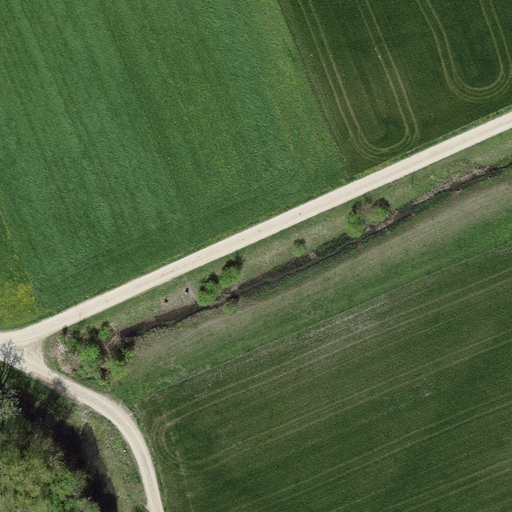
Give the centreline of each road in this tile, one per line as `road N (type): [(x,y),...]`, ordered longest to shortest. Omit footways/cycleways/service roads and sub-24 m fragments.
road 1 (track): [(0,339),(27,336),(511,118)]
road 2 (track): [(0,347),(134,431),(157,511)]
